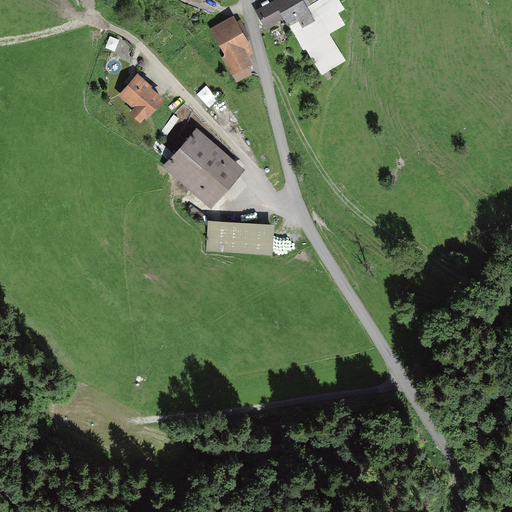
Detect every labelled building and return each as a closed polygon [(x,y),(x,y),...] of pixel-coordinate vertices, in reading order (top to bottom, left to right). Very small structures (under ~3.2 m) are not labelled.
[(323,74),(346,59),(331,34),(347,24),(340,13),(347,9),(341,0),(271,0),(255,10),(266,28),(285,17),(304,49),(307,47),(323,74)] [(252,45),(235,14),(209,28),(224,55),(221,57),(236,84),(253,75),(249,66),(253,63),(249,56),(254,53),(252,45)] [(154,85),(138,72),(119,94),(134,107),(129,112),(141,122),(145,117),(147,119),(165,97),(152,86),(154,85)] [(209,82),(198,92),(211,106),(222,96),(209,82)] [(167,133),(178,119),(174,115),(163,129),(167,133)] [(247,169),(198,126),(163,165),(212,208),(247,169)] [(160,142),(157,147),(167,155),(171,150),(160,142)] [(275,223),(209,220),(207,252),(273,256),(275,223)]
